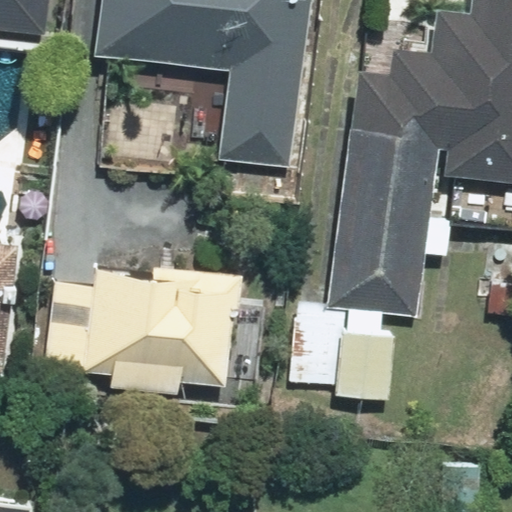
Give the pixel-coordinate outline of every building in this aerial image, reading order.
[(0,0),(0,29),(47,32),(48,0),(0,0)] [(91,0),(86,58),(226,70),(218,157),(292,164),(306,0),(91,0)] [(511,182),(511,0),(458,0),(458,7),(419,4),(415,52),(373,49),(371,72),(342,70),(324,302),(378,307),(418,310),(422,258),(442,260),(445,218),(425,217),(428,176),(511,182)] [(0,310),(10,246),(0,244),(0,310)] [(86,280),(45,278),(42,362),(74,363),(74,369),(101,370),(100,389),(175,392),(175,386),(223,388),(226,319),(236,319),(238,275),(86,269),(86,280)] [(390,335),(376,334),(378,307),(324,302),(294,300),(287,378),(327,381),(326,393),(385,398),(390,335)] [(475,511),(478,448),(440,447),(437,511),(463,511),(475,511)] [(0,511),(26,511),(26,505),(0,503),(0,511)]
